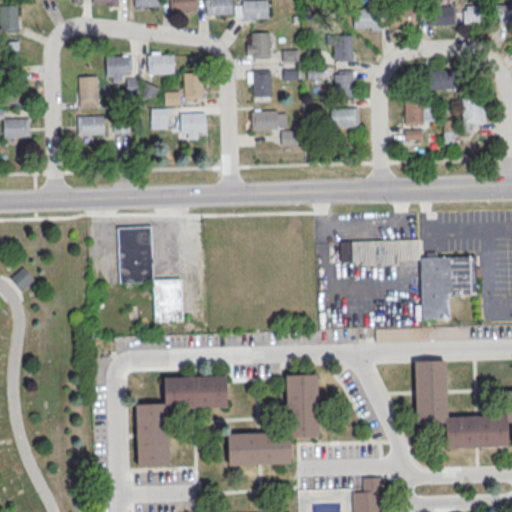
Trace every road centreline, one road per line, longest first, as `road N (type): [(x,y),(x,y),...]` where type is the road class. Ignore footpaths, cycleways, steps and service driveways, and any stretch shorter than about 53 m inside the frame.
road 1 (residential): [(407,488),(365,377),(343,358),(137,357),(118,375),(119,511)]
road 2 (residential): [(231,195),(228,73),(214,45),(77,26),(52,50),(53,203)]
road 3 (tertiary): [(398,191),(0,204)]
road 4 (residential): [(506,187),(504,72),(475,47),(445,44),(413,50),(383,72),(379,192)]
